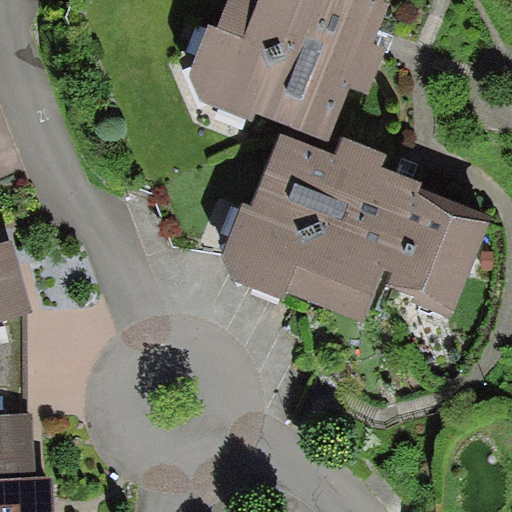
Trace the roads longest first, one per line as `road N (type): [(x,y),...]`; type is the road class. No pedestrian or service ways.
road 1 (residential): [(140,351),(16,82),(0,25)]
road 2 (residential): [(171,458),(136,446),(115,416),(117,380),(140,351)]
road 3 (residential): [(140,351),(158,343),(198,348),(225,377),(228,416)]
